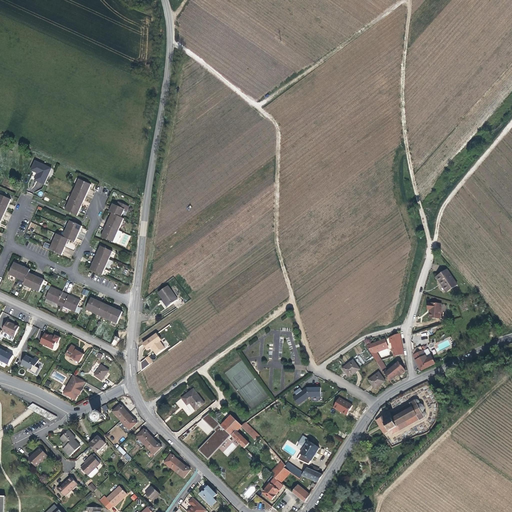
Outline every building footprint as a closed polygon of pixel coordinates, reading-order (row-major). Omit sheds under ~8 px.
[(52,169),(36,161),(31,171),(38,174),(36,178),(35,181),(44,185),(52,169)] [(90,189),(92,185),(80,179),(76,187),(88,193),(90,189)] [(86,197),(88,193),(76,187),(72,195),(84,201),(86,197)] [(9,204),(11,199),(0,194),(0,203),(8,207),(9,204)] [(83,204),(84,201),(72,195),(69,203),(81,208),(83,204)] [(125,211),(127,206),(119,202),(117,206),(113,204),(111,208),(109,212),(112,213),(121,218),(125,211)] [(79,212),(81,208),(69,203),(65,211),(77,216),(79,212)] [(119,231),(124,219),(121,218),(112,213),(110,219),(107,225),(119,231)] [(80,230),(82,227),(70,221),(67,229),(79,234),(80,230)] [(117,235),(119,231),(107,225),(105,231),(102,237),(115,243),(116,243),(117,243),(117,242),(118,242),(120,238),(121,237),(117,235)] [(77,238),(79,234),(67,229),(63,237),(69,240),(75,242),(77,238)] [(67,243),(69,240),(63,237),(57,234),(53,242),(65,247),(67,243)] [(64,251),(65,247),(53,242),(50,250),(62,255),(64,251)] [(109,259),(113,251),(101,246),(99,250),(97,254),(109,260),(109,259)] [(106,267),(109,260),(97,254),(95,259),(94,262),(106,267)] [(102,275),(106,267),(94,262),(92,266),(90,270),(102,275)] [(17,278),(22,266),(18,264),(14,263),(9,275),(17,278)] [(29,273),(30,270),(27,268),(22,266),(17,278),(25,282),(29,273)] [(447,270),(437,277),(442,285),(447,292),(457,285),(447,270)] [(31,288),(37,276),(33,275),(29,273),(25,282),(23,285),(31,288)] [(40,292),(45,280),(41,278),(37,276),(31,288),(40,292)] [(167,308),(178,300),(168,286),(159,293),(164,300),(161,302),(163,304),(166,309),(167,308)] [(60,307),(66,293),(63,292),(59,290),(51,287),(49,291),(46,299),(45,302),(56,308),(57,305),(60,307)] [(75,312),(81,300),(74,297),(69,295),(66,293),(60,307),(63,308),(64,307),(75,312)] [(94,313),(99,301),(97,300),(92,298),(86,310),(94,313)] [(101,317),(107,305),(103,303),(99,301),(94,313),(101,317)] [(441,319),(442,304),(430,303),(429,309),(430,310),(430,312),(430,318),(441,319)] [(109,320),(115,308),(111,306),(107,305),(101,317),(109,320)] [(117,324),(123,312),(119,310),(115,308),(109,320),(117,324)] [(13,323),(8,321),(3,332),(15,338),(20,327),(13,323)] [(53,349),(57,342),(58,342),(61,338),(56,336),(55,338),(52,337),(45,334),(41,343),(53,349)] [(162,341),(157,334),(144,344),(148,351),(152,348),(154,350),(157,354),(165,349),(160,342),(162,341)] [(402,346),(400,334),(391,337),(394,356),(404,354),(402,346)] [(375,350),(387,346),(387,345),(385,339),(367,346),(371,352),(375,350)] [(79,363),(84,355),(80,352),(77,350),(77,349),(72,345),(66,355),(79,363)] [(436,364),(434,360),(432,357),(427,359),(423,351),(426,350),(424,347),(422,348),(421,347),(413,351),(414,355),(416,359),(421,371),(427,368),(436,364)] [(8,353),(1,349),(0,351),(0,360),(9,365),(14,356),(8,353)] [(381,360),(375,350),(371,352),(377,363),(381,360)] [(36,367),(40,359),(35,357),(33,359),(26,355),(21,364),(32,370),(34,366),(36,367)] [(142,371),(153,363),(149,357),(141,362),(142,371)] [(351,376),(360,369),(353,360),(343,368),(350,377),(351,376)] [(387,369),(381,360),(377,363),(383,372),(387,369)] [(399,377),(406,371),(401,365),(399,362),(394,366),(393,364),(392,366),(393,367),(389,370),(387,369),(383,372),(391,381),(398,375),(399,377)] [(104,378),(109,371),(102,365),(95,375),(102,381),(104,378)] [(386,381),(379,372),(368,380),(372,384),(375,389),(386,381)] [(82,391),(84,388),(83,387),(86,382),(76,376),(74,375),(64,393),(76,400),(79,394),(80,395),(82,391)] [(310,397),(321,397),(321,388),(307,388),(303,391),(300,388),(294,393),(296,396),(294,398),(299,405),(310,397)] [(192,413),(205,403),(194,389),(182,398),(188,406),(187,406),(192,413)] [(347,415),(353,406),(348,402),(347,403),(345,402),(345,401),(340,398),(334,408),(347,415)] [(392,436),(420,420),(425,417),(426,417),(427,416),(427,415),(427,414),(427,413),(427,412),(426,412),(426,411),(425,411),(425,410),(426,410),(426,409),(425,408),(425,407),(425,406),(424,405),(423,404),(422,404),(421,404),(420,404),(420,403),(420,402),(420,401),(419,400),(418,400),(417,399),(416,400),(392,414),(391,412),(381,418),(390,432),(392,436)] [(58,417),(33,403),(31,405),(29,406),(27,408),(46,418),(51,421),(58,417)] [(125,408),(121,404),(113,412),(121,421),(129,413),(125,408)] [(134,418),(129,413),(121,421),(130,430),(138,423),(134,418)] [(220,425),(208,413),(203,419),(216,432),(198,450),(208,460),(231,436),(220,425)] [(249,443),(237,431),(241,426),(242,426),(230,414),(220,425),(231,436),(244,448),(249,443)] [(390,432),(381,418),(376,420),(385,435),(390,432)] [(260,435),(246,422),(242,426),(241,426),(255,440),(260,435)] [(146,446),(153,438),(149,433),(145,429),(137,436),(141,440),(139,442),(143,447),(145,445),(146,446)] [(70,456),(81,446),(75,440),(76,438),(69,430),(64,435),(60,438),(65,443),(67,445),(65,447),(63,449),(70,456)] [(97,452),(106,443),(99,436),(94,440),(90,444),(97,452)] [(154,455),(162,447),(158,443),(153,438),(146,446),(154,455)] [(315,456),(320,448),(314,445),(314,444),(314,442),(312,441),(310,441),(310,442),(309,441),(297,459),(309,465),(315,456)] [(127,453),(120,446),(118,449),(124,455),(127,453)] [(36,467),(48,456),(41,448),(38,451),(37,452),(36,453),(29,459),(36,467)] [(132,458),(127,453),(124,455),(130,461),(132,458)] [(174,471),(181,462),(176,457),(172,454),(165,463),(174,471)] [(88,476),(101,463),(93,455),(90,458),(91,459),(86,464),(81,468),(88,476)] [(281,483),(291,472),(285,468),(286,466),(282,461),(271,474),(281,483)] [(184,479),(191,470),(186,466),(181,462),(174,471),(184,479)] [(302,476),(296,471),(297,469),(288,463),(286,466),(285,468),(291,472),(300,479),(302,476)] [(318,482),(323,475),(318,472),(312,470),(308,468),(303,475),(311,479),(318,482)] [(66,496),(79,484),(72,477),(67,480),(59,489),(66,496)] [(87,487),(92,492),(97,488),(92,483),(87,487)] [(272,500),(277,495),(276,495),(277,493),(279,490),(270,483),(262,492),(272,500)] [(117,504),(128,494),(120,486),(107,498),(114,507),(117,504)] [(157,498),(161,494),(153,486),(146,494),(154,502),(157,498)] [(214,498),(218,495),(209,486),(204,490),(200,494),(212,506),(217,501),(214,498)] [(309,496),(297,487),(296,487),(295,488),(294,487),(293,487),(291,491),(299,498),(305,503),(309,496)] [(205,511),(207,510),(199,502),(194,498),(190,501),(193,504),(194,505),(193,506),(188,511),(205,511)]
